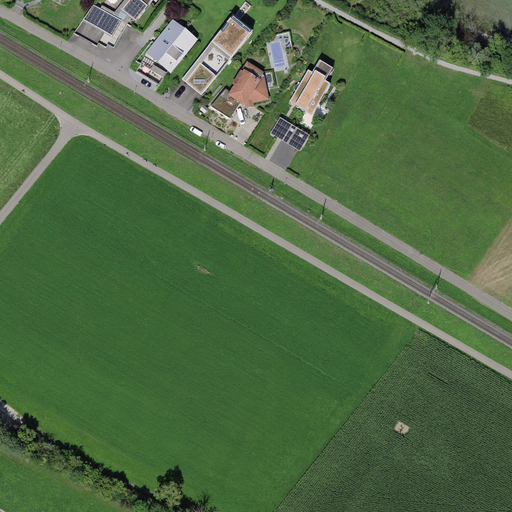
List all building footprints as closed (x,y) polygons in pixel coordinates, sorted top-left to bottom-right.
[(136,22),(154,0),(130,0),(122,11),(136,22)] [(122,22),(94,6),(83,21),(113,37),(122,22)] [(233,19),(185,78),(204,93),(252,34),(233,19)] [(173,24),(148,55),(170,73),(195,42),(173,24)] [(274,36),(275,43),(280,42),(282,51),(293,49),(289,33),(274,36)] [(333,70),(320,62),(313,75),(309,72),(294,96),(300,100),(295,107),(306,113),(314,100),(320,104),(331,86),(326,83),(333,70)] [(263,75),(247,65),(234,86),(237,87),(231,96),(225,92),(211,108),(230,120),(241,103),(244,105),(246,101),(251,99),(252,103),(268,100),(263,75)] [(308,135),(291,125),(283,139),(299,149),(308,135)] [(283,144),(273,159),(288,168),(297,153),(283,144)]
